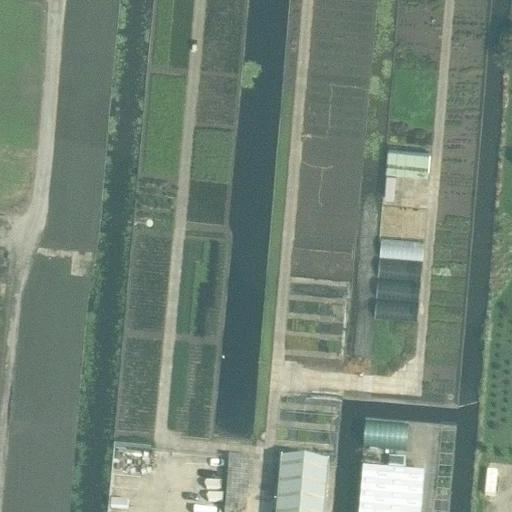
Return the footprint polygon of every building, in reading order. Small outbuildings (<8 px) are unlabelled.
[(398,192),(425,194),(426,167),(400,166),(398,192)] [(390,459),(389,469),(404,470),(405,460),(390,459)] [(324,511),(328,467),(280,463),(275,511),(324,511)] [(494,497),(497,473),(487,472),(484,496),(494,497)] [(360,473),(357,511),(418,511),(421,477),(360,473)]
